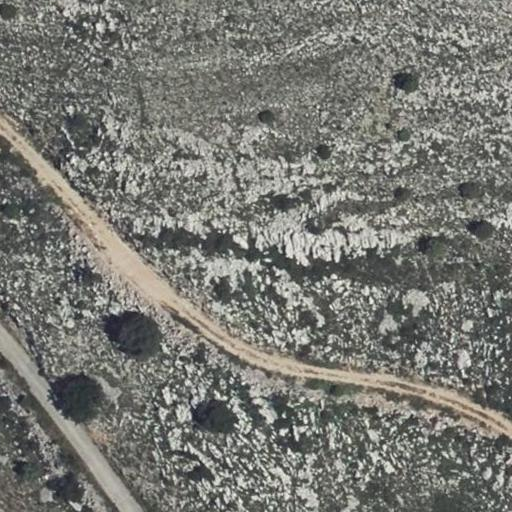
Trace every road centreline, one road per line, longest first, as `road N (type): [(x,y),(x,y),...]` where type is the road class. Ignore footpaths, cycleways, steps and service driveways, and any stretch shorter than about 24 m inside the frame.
road 1 (track): [(511,429),(407,387),(301,370),(232,346),(150,285),(0,128)]
road 2 (unclassified): [(0,336),(129,511)]
